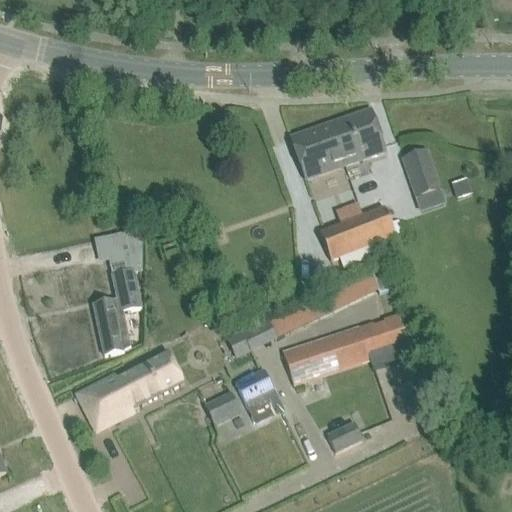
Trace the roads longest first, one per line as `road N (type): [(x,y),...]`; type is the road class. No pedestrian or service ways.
road 1 (tertiary): [(511,64),(204,75),(1,41)]
road 2 (residential): [(83,511),(38,414),(0,289)]
